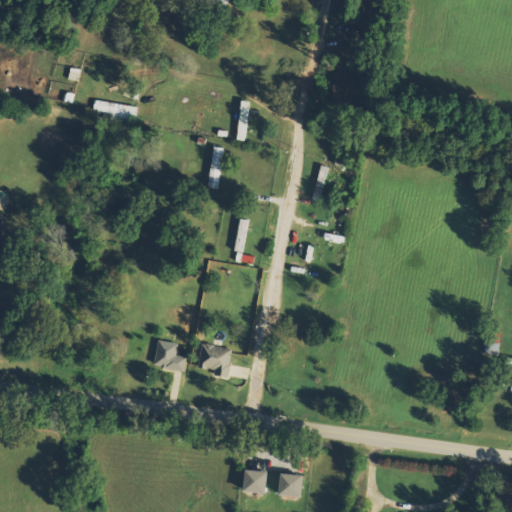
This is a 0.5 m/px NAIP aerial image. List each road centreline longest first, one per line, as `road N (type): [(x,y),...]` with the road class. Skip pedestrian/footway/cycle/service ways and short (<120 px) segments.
road 1 (residential): [(0,389),(511,457)]
road 2 (residential): [(249,419),(322,0)]
